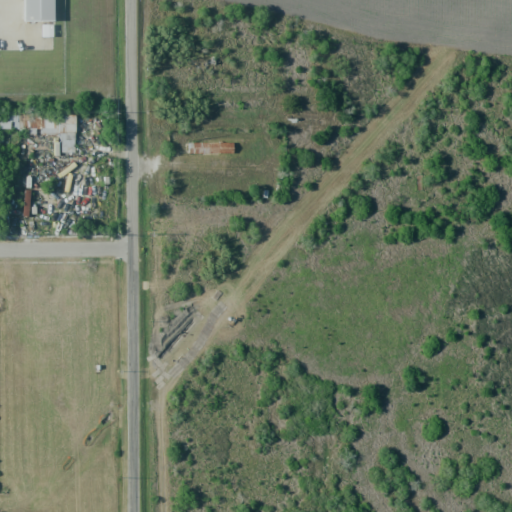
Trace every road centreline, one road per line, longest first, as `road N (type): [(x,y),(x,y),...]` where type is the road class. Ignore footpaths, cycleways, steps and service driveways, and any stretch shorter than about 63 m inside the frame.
road 1 (tertiary): [(133,511),(131,0)]
road 2 (residential): [(133,252),(0,251)]
